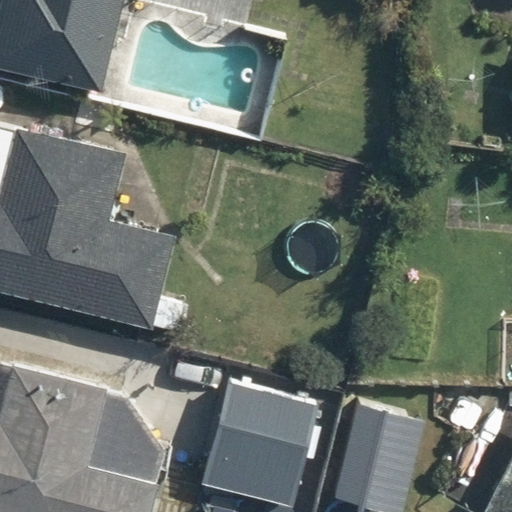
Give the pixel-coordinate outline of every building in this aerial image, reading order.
[(0,0),(0,74),(84,93),(103,0),(0,0)] [(0,295),(137,325),(156,237),(94,224),(110,151),(0,127),(0,295)] [(139,511),(157,450),(108,383),(0,353),(0,511),(139,511)] [(312,380),(222,357),(191,474),(281,498),(312,380)] [(511,511),(511,427),(468,508),(475,511),(511,511)]
